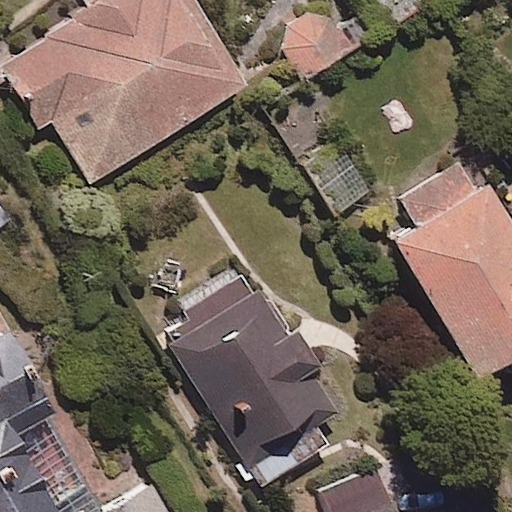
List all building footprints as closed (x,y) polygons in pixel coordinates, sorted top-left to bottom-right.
[(236,79),(184,0),(76,0),(0,50),(0,85),(26,125),(41,115),(83,179),(236,79)] [(343,45),(313,0),(303,0),(264,25),(296,75),(343,45)] [(362,187),(328,135),(291,159),(324,211),(362,187)] [(511,335),(511,248),(455,153),(391,191),(403,212),(371,231),(454,370),(511,335)] [(235,256),(162,303),(174,320),(154,333),(251,483),(319,439),(306,418),(329,403),(235,256)] [(42,402),(52,396),(0,302),(0,511),(169,511),(149,473),(98,501),(42,402)] [(388,511),(363,459),(308,485),(320,511),(388,511)]
